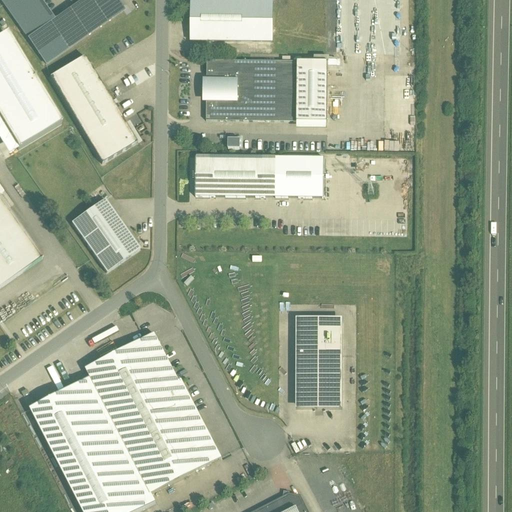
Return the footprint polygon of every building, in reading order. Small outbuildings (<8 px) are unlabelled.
[(37,0),(0,0),(46,66),(123,11),(115,0),(87,0),(54,23),(37,0)] [(273,3),(192,2),(192,43),(273,44),(273,3)] [(85,58),(50,80),(102,166),(137,145),(85,58)] [(298,64),(207,63),(207,83),(204,88),(203,93),(204,98),(207,103),(207,123),(297,124),(298,64)] [(298,64),(297,124),(297,131),(326,132),(327,64),(298,64)] [(228,141),(228,151),(241,151),(241,141),(228,141)] [(325,158),(196,158),(196,199),(325,199),(325,158)] [(0,290),(42,261),(0,200),(0,290)] [(138,251),(103,202),(70,225),(105,275),(138,251)] [(341,323),(298,323),(297,408),(340,409),(341,323)] [(155,336),(86,371),(90,378),(151,497),(222,460),(182,382),(179,383),(155,336)] [(151,497),(90,378),(28,410),(81,511),(135,511),(154,503),(151,497)] [(305,511),(303,507),(299,500),(290,498),(290,494),(284,493),(283,502),(263,511),(305,511)]
